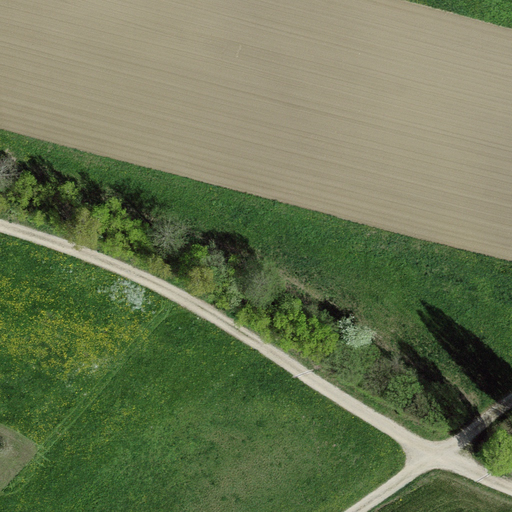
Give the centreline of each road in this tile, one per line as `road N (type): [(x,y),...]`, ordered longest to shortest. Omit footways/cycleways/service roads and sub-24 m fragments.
road 1 (track): [(0,228),(86,252),(316,380),(435,462),(511,488)]
road 2 (track): [(511,401),(359,511)]
